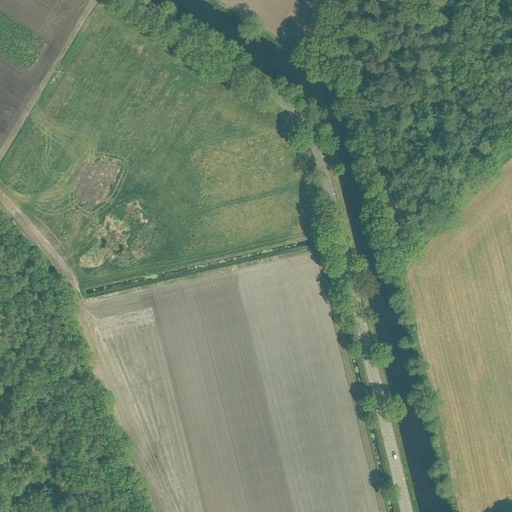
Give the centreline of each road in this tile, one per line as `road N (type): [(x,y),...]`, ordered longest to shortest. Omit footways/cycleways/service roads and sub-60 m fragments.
road 1 (tertiary): [(406,511),(307,127),(271,94),(121,0)]
road 2 (track): [(315,232),(75,286)]
road 3 (track): [(0,155),(94,0)]
road 4 (track): [(79,303),(48,246),(0,194)]
